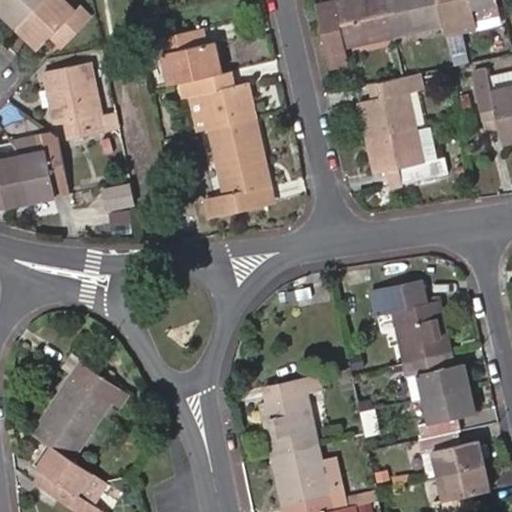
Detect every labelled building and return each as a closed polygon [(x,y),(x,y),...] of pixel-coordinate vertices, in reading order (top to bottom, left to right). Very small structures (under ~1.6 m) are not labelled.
[(0,0),(0,8),(16,25),(40,0),(0,0)] [(76,8),(68,0),(40,0),(16,25),(37,46),(52,32),(63,41),(89,14),(80,5),(76,8)] [(337,13),(334,0),(322,0),(319,1),(322,17),(337,13)] [(388,0),(334,0),(337,13),(322,17),(331,63),(347,59),(345,47),(396,36),(388,0)] [(388,0),(396,36),(399,46),(464,30),(457,0),(388,0)] [(457,0),(464,30),(476,27),(473,7),(497,0),(457,0)] [(160,50),(168,81),(181,79),(223,70),(216,40),(194,44),(192,28),(150,37),(153,51),(160,50)] [(69,134),(119,125),(119,123),(116,111),(104,113),(92,61),(46,71),(49,87),(52,106),(55,119),(65,118),(69,134)] [(503,141),(511,139),(511,73),(489,78),(486,67),(474,70),(486,129),(500,126),(503,141)] [(233,84),(229,68),(223,70),(181,79),(184,93),(188,93),(197,129),(210,126),(257,115),(249,81),(233,84)] [(367,139),(418,127),(410,89),(417,87),(414,73),(406,75),(370,83),(372,98),(359,101),(367,139)] [(52,106),(49,87),(40,89),(43,108),(52,106)] [(272,183),(257,115),(210,126),(225,195),(204,200),(207,213),(259,201),(257,187),(272,183)] [(438,156),(432,124),(418,127),(367,139),(374,171),(388,168),(391,184),(448,171),(445,154),(438,156)] [(58,136),(47,129),(9,138),(12,142),(20,155),(30,201),(70,192),(69,188),(58,136)] [(7,205),(30,201),(20,155),(12,142),(0,144),(0,200),(6,199),(7,205)] [(275,197),(272,183),(257,187),(259,201),(275,197)] [(395,329),(402,361),(450,350),(438,300),(423,302),(420,289),(375,299),(382,332),(395,329)] [(453,364),(450,350),(402,361),(389,364),(391,377),(417,371),(422,398),(470,387),(464,362),(453,364)] [(78,361),(71,373),(84,381),(92,369),(78,361)] [(130,391),(92,369),(84,381),(71,373),(34,431),(52,443),(74,457),(111,397),(121,403),(130,391)] [(260,401),(271,453),(321,442),(310,390),(322,387),(319,374),(264,385),(267,399),(260,401)] [(475,410),(470,387),(422,398),(428,421),(417,424),(420,437),(457,429),(460,428),(457,414),(475,410)] [(460,442),(457,429),(420,437),(423,452),(432,449),(437,472),(484,462),(479,439),(460,442)] [(330,486),(321,442),(271,453),(281,502),(297,499),(299,511),(310,511),(314,511),(346,504),(355,502),(352,481),(330,486)] [(94,493),(104,478),(75,458),(74,457),(52,443),(38,464),(41,467),(54,476),(47,487),(84,511),(98,511),(102,507),(94,502),(98,497),(94,493)] [(490,488),(484,462),(437,472),(443,498),(432,500),(434,511),(445,511),(473,506),(471,492),(490,488)] [(34,478),(47,487),(54,476),(41,467),(34,478)] [(282,511),(299,511),(297,499),(281,502),(282,511)]
